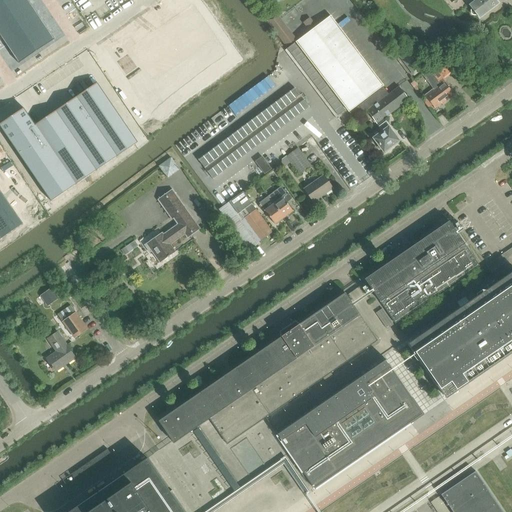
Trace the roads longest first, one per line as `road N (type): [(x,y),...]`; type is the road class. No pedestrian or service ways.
road 1 (residential): [(124,359),(511,88)]
road 2 (unclassified): [(147,0),(0,99)]
